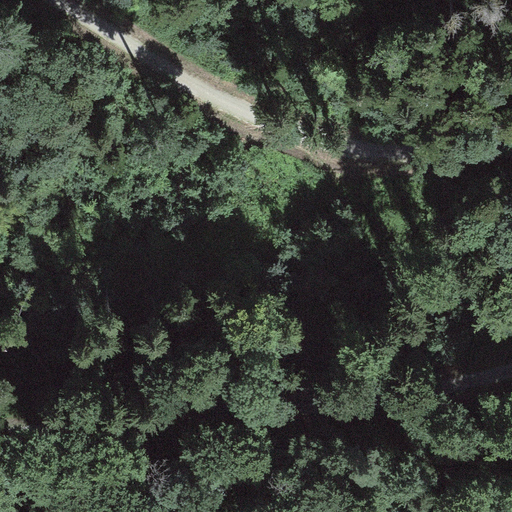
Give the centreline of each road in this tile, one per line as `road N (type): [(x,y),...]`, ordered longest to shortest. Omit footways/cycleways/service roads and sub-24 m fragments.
road 1 (track): [(0,450),(511,373)]
road 2 (track): [(511,153),(258,115),(78,0)]
